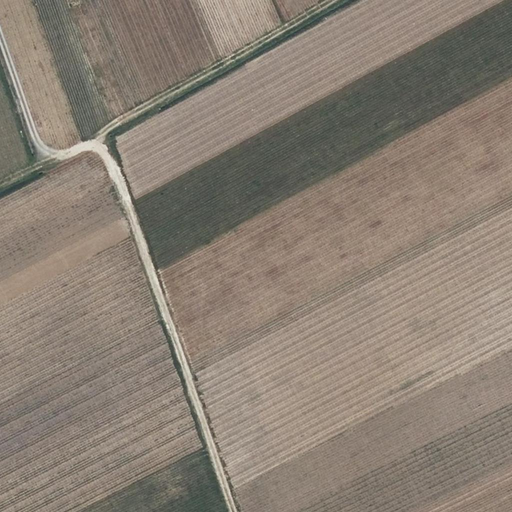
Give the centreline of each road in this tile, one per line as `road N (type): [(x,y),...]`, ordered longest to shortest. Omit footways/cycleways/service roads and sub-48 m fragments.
road 1 (track): [(232,511),(96,134),(328,0)]
road 2 (track): [(42,161),(0,34)]
